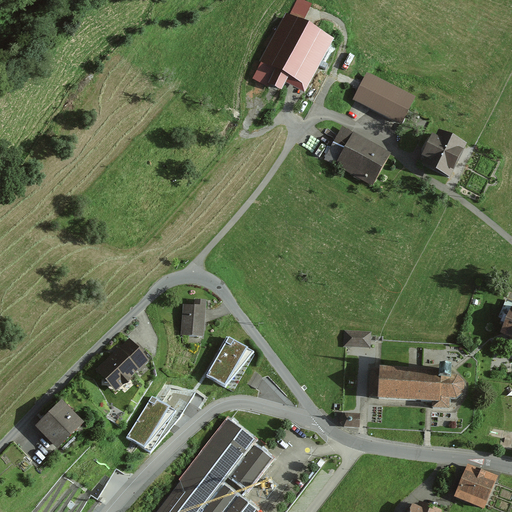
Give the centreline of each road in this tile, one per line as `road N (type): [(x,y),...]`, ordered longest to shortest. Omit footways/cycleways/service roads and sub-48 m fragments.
road 1 (unclassified): [(323,423),(227,297),(193,277),(158,290),(0,447)]
road 2 (track): [(193,277),(200,256),(308,120),(321,114),(376,137),(511,242)]
road 3 (residential): [(323,423),(223,405),(112,511)]
road 4 (unclassified): [(511,469),(360,444)]
